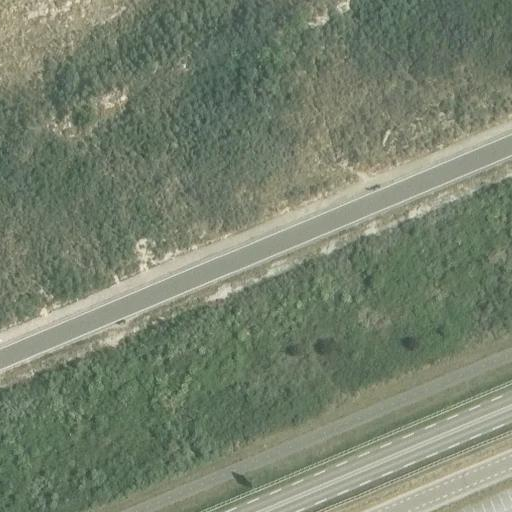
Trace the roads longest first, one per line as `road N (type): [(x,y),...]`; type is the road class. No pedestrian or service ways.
road 1 (unclassified): [(0,360),(511,139)]
road 2 (primary): [(511,406),(260,511)]
road 3 (tertiary): [(397,511),(511,463)]
